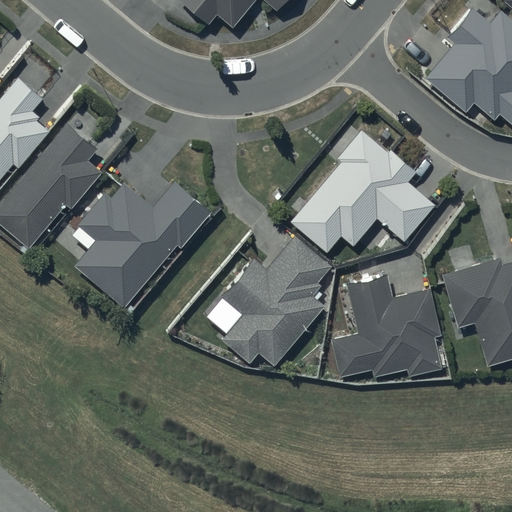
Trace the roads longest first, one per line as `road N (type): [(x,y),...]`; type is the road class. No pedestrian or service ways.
road 1 (residential): [(65,0),(147,67),(199,85),(266,80),(336,42)]
road 2 (residential): [(511,161),(453,137),(336,42)]
